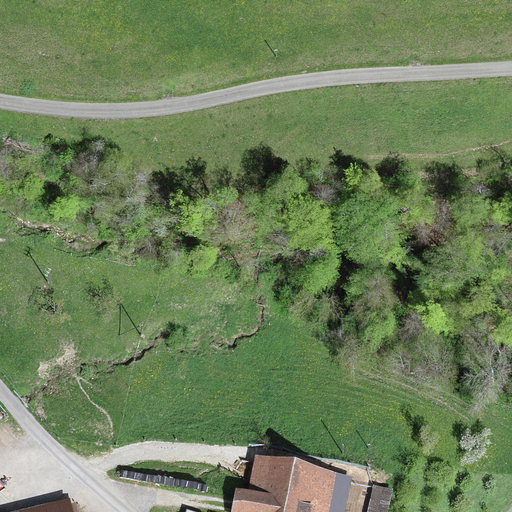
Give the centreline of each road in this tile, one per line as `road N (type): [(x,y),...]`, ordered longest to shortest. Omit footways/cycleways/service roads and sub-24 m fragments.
road 1 (unclassified): [(511,69),(349,75),(122,110),(0,101)]
road 2 (unclassified): [(0,385),(121,511)]
